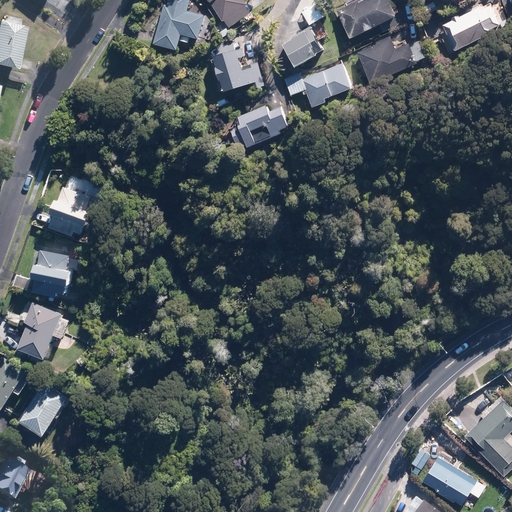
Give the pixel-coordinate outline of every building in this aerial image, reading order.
[(191,36),(203,39),(205,40),(210,21),(208,20),(209,16),(189,11),(191,0),(169,0),(158,44),(180,49),(182,40),(189,42),(191,36)] [(210,0),(230,30),(254,14),(244,0),(210,0)] [(360,0),(339,11),(354,39),(399,17),(391,0),(364,0),(361,2),(360,0)] [(511,24),(511,23),(502,0),(444,24),(455,50),(496,33),(494,29),(500,27),(499,24),(503,23),(505,27),(511,24)] [(435,1),(424,6),(429,16),(439,11),(435,1)] [(322,2),(306,11),(313,24),(329,15),(322,2)] [(7,20),(0,18),(0,63),(20,68),(28,27),(21,26),(22,18),(8,15),(7,20)] [(314,25),(286,39),(300,66),(328,52),(314,25)] [(429,56),(421,39),(399,49),(393,35),(360,50),(375,84),(421,63),(420,60),(429,56)] [(229,91),(253,83),(254,88),(268,83),(266,77),(262,78),(258,66),(247,70),(240,49),(218,56),(229,91)] [(358,88),(347,61),(306,79),(303,70),(285,77),(293,96),(308,89),(315,106),(358,88)] [(242,123),(232,128),(240,147),(251,143),(253,147),(282,134),(280,131),(292,125),(283,105),(271,111),(268,104),(239,117),(242,123)] [(88,238),(97,210),(87,207),(97,179),(69,170),(51,226),(88,238)] [(72,281),(76,282),(82,258),(44,248),(33,290),(62,298),(63,293),(69,294),(72,281)] [(35,277),(18,273),(14,286),(32,290),(35,277)] [(35,299),(31,308),(27,307),(22,320),(26,321),(33,324),(23,349),(50,360),(60,334),(67,337),(74,320),(67,317),(69,313),(35,299)] [(26,368),(5,357),(0,366),(0,398),(7,403),(26,368)] [(67,398),(47,385),(25,420),(45,432),(67,398)] [(472,434),(488,450),(507,470),(511,465),(511,445),(503,436),(511,427),(511,409),(505,402),(472,434)] [(420,449),(413,459),(423,465),(430,455),(420,449)] [(475,480),(442,458),(427,479),(460,502),(475,480)] [(24,469),(6,459),(0,468),(0,489),(9,495),(24,469)] [(439,511),(427,502),(419,511),(439,511)]
